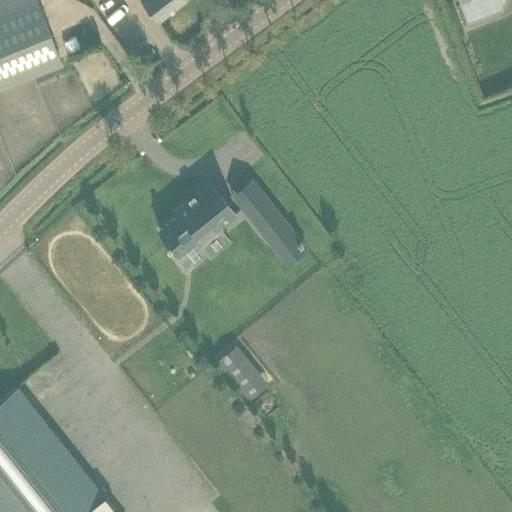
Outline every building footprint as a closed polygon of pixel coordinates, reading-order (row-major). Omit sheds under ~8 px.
[(0,0),(0,88),(61,63),(35,0),(0,0)] [(141,0),(157,20),(182,0),(141,0)] [(176,210),(157,224),(165,234),(163,236),(166,239),(168,237),(175,246),(171,249),(183,265),(203,249),(209,257),(231,239),(220,225),(216,221),(232,208),(224,197),(211,180),(208,178),(184,196),(173,206),(176,210)] [(266,193),(246,209),(262,228),(264,226),(278,243),(295,229),(266,193)] [(246,398),(265,380),(230,342),(211,359),(246,398)] [(0,399),(0,507),(3,511),(115,511),(16,386),(0,399)]
